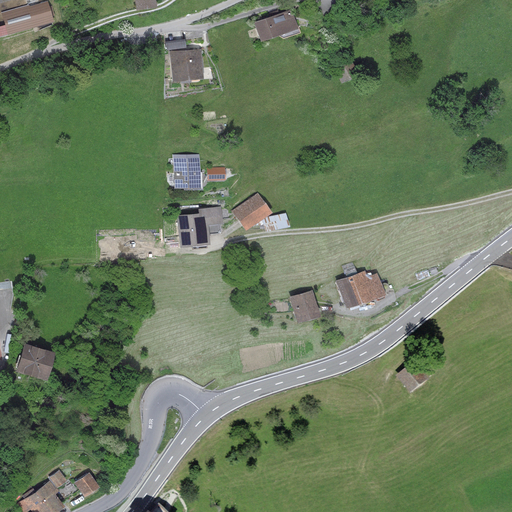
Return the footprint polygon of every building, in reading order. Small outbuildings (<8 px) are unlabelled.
[(134,0),(135,10),(156,7),(155,0),(134,0)] [(47,1),(2,14),(7,34),(53,21),(47,1)] [(291,9),(253,22),(260,42),(298,28),(291,9)] [(184,39),(164,42),(165,50),(185,47),(184,39)] [(171,66),(202,63),(201,49),(169,52),(171,66)] [(348,54),(330,63),(340,83),(358,74),(348,54)] [(202,63),(171,66),(172,82),(203,79),(202,63)] [(199,154),(173,155),(173,189),(200,188),(199,154)] [(225,167),(207,168),(208,181),(225,179),(225,167)] [(257,193),(231,211),(245,231),(262,220),(265,217),(271,213),(257,193)] [(198,214),(176,216),(179,247),(209,245),(207,226),(222,224),(221,207),(198,209),(198,214)] [(286,213),(265,217),(262,220),(265,232),(289,227),(286,213)] [(365,271),(336,281),(346,309),(384,295),(377,274),(367,277),(365,271)] [(312,290),(289,297),(296,323),(319,316),(312,290)] [(265,302),(252,303),(253,315),(266,314),(265,302)] [(33,333),(24,331),(22,341),(31,342),(33,333)] [(30,376),(39,348),(24,344),(15,372),(30,376)] [(46,381),(54,353),(39,348),(30,376),(46,381)] [(416,364),(398,377),(413,396),(430,382),(416,364)] [(35,491),(50,511),(57,511),(64,507),(55,494),(59,491),(57,488),(66,481),(59,470),(48,478),(50,481),(35,491)] [(89,473),(74,483),(84,498),(99,488),(89,473)] [(50,511),(35,491),(15,505),(20,511),(26,511),(30,510),(31,511),(50,511)]
